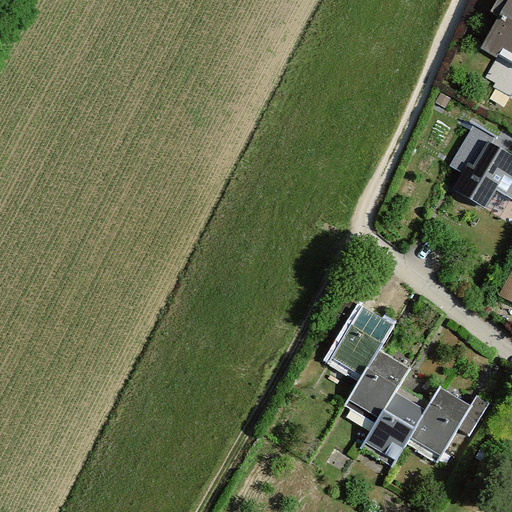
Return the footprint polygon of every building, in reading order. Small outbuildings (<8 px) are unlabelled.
[(511,1),(484,47),(511,65),(511,1)] [(511,160),(487,146),(473,171),(468,168),(454,193),(484,210),(495,191),(511,200),(511,160)] [(387,329),(356,308),(331,360),(363,380),(376,351),(387,329)] [(363,380),(345,408),(373,427),(393,392),(407,368),(376,351),(363,380)] [(420,408),(402,445),(437,470),(458,432),(470,440),(484,415),(434,386),(420,408)] [(373,427),(360,450),(392,467),(402,445),(420,408),(393,392),(373,427)]
